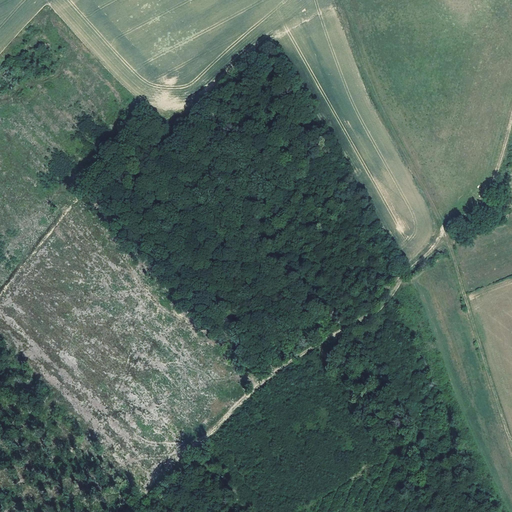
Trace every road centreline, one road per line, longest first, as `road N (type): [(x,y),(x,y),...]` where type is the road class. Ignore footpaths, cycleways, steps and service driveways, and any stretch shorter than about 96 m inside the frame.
road 1 (track): [(511,429),(448,226),(364,72),(335,0)]
road 2 (track): [(511,115),(482,207),(448,226)]
